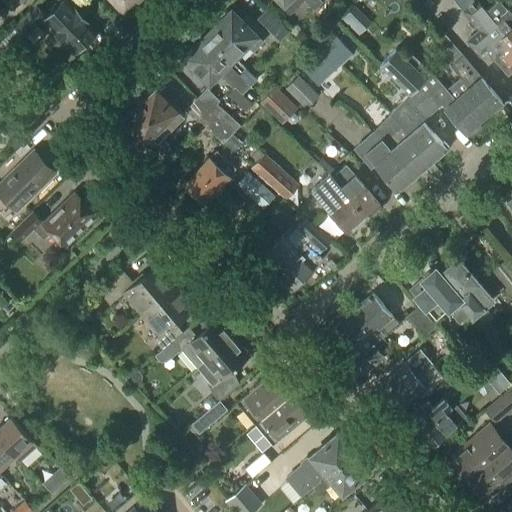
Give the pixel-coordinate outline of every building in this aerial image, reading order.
[(92,45),(102,36),(68,0),(64,0),(44,19),(72,48),(77,48),(86,40),(92,45)] [(110,0),(124,14),(139,0),(110,0)] [(322,2),(319,0),(279,0),(283,3),(280,6),(289,15),(303,1),(313,11),(322,2)] [(498,0),(486,11),(477,0),(454,0),(463,11),(465,9),(482,29),(468,41),(480,56),(487,50),(506,34),(500,27),(510,19),(511,17),(511,11),(502,0),(498,0)] [(31,41),(40,33),(34,27),(46,16),(36,5),(15,25),(31,41)] [(317,15),(324,22),(334,12),(327,5),(317,15)] [(101,21),(106,15),(98,7),(92,12),(101,21)] [(280,41),(290,31),(267,9),(257,19),(280,41)] [(231,11),(204,38),(239,74),(240,73),(251,85),(252,85),(257,79),(235,57),(247,45),(253,51),(263,42),(256,35),(261,31),(248,18),(243,23),(231,11)] [(506,34),(507,33),(511,28),(511,20),(510,19),(500,27),(506,34)] [(435,42),(452,63),(463,54),(445,33),(435,42)] [(511,38),(507,33),(506,34),(487,50),(495,59),(495,60),(505,73),(511,68),(511,69),(511,38)] [(340,64),(353,53),(338,37),(325,49),(340,64)] [(204,38),(185,57),(209,82),(218,73),(233,88),(235,86),(243,94),(251,85),(240,73),(239,74),(204,38)] [(318,86),(340,64),(325,49),(303,70),(318,86)] [(423,76),(395,49),(380,64),(410,93),(390,113),(393,116),(394,116),(409,134),(408,134),(419,146),(432,161),(449,147),(444,141),(443,143),(422,121),(425,117),(440,104),(440,102),(450,93),(447,89),(430,70),(423,76)] [(440,102),(440,104),(441,104),(468,135),(472,135),(480,129),(480,124),(478,122),(491,110),(494,113),(503,105),(500,102),(502,101),(481,77),(463,54),(452,63),(450,65),(461,77),(447,89),(450,93),(440,102)] [(298,76),(285,88),(306,109),(319,96),(298,76)] [(164,138),(170,132),(172,130),(172,126),(184,115),(157,87),(135,108),(164,138)] [(275,87),(259,104),(281,125),(297,108),(275,87)] [(217,104),(220,100),(207,88),(198,96),(200,98),(199,99),(209,110),(217,103),(217,104)] [(252,103),(233,88),(227,95),(246,111),(252,103)] [(209,110),(199,99),(200,98),(198,96),(187,109),(222,142),(231,134),(240,125),(217,104),(217,103),(209,110)] [(164,138),(135,108),(116,127),(139,150),(151,137),(158,144),(163,139),(164,138)] [(415,176),(432,161),(419,146),(408,134),(409,134),(394,116),(393,116),(376,131),(415,176)] [(371,167),(375,164),(398,190),(415,176),(376,131),(355,149),(371,167)] [(233,152),(242,143),(231,134),(222,142),(233,152)] [(263,154),(258,149),(251,156),(256,162),(251,168),(285,200),(299,185),(264,153),(263,154)] [(236,168),(216,150),(209,158),(209,157),(185,184),(205,203),(229,176),(236,168)] [(45,161),(34,151),(0,184),(0,198),(3,196),(17,210),(55,172),(52,169),(54,167),(47,159),(45,161)] [(367,216),(381,205),(347,165),(335,175),(343,185),(341,186),(348,193),(347,193),(367,216)] [(257,204),(269,190),(246,170),(234,183),(257,204)] [(349,232),(367,216),(347,193),(348,193),(341,186),(331,173),(312,189),(349,232)] [(84,202),(76,194),(45,224),(32,210),(9,232),(19,242),(33,228),(44,239),(52,231),(65,244),(96,214),(93,211),(94,208),(88,202),(84,202)] [(293,232),(290,229),(283,236),(259,261),(275,276),(310,239),(319,229),(306,218),(297,227),(293,232)] [(317,254),(321,250),(330,240),(319,229),(310,239),(275,276),(291,291),(315,266),(315,265),(321,258),(317,254)] [(453,253),(436,267),(462,297),(460,299),(473,314),(487,302),(484,299),(490,294),(458,258),(453,253)] [(511,295),(511,266),(507,259),(492,271),(511,295)] [(142,315),(179,284),(160,263),(134,284),(124,272),(100,293),(110,305),(124,294),(142,315)] [(437,319),(460,299),(462,297),(436,267),(422,278),(423,279),(411,289),(437,319)] [(163,349),(171,343),(182,333),(174,324),(196,305),(179,284),(142,315),(160,336),(155,340),(163,349)] [(382,338),(399,323),(393,316),(374,293),(356,308),(376,330),(382,338)] [(425,337),(436,327),(418,306),(406,316),(425,337)] [(360,344),(376,330),(356,308),(341,321),(360,344)] [(233,336),(218,318),(196,336),(189,327),(182,333),(171,343),(179,352),(182,349),(197,367),(233,336)] [(346,356),(360,344),(341,321),(327,333),(346,356)] [(220,400),(238,385),(228,373),(249,355),(233,336),(197,367),(212,386),(210,388),(220,400)] [(450,341),(441,349),(446,355),(455,348),(450,341)] [(371,361),(380,353),(373,345),(364,353),(371,361)] [(455,348),(446,355),(452,362),(460,354),(455,348)] [(362,374),(373,364),(371,361),(364,353),(352,363),(362,374)] [(379,387),(389,399),(426,368),(415,355),(405,363),(406,364),(379,387)] [(476,385),(483,378),(470,362),(462,369),(476,385)] [(426,368),(389,399),(400,412),(408,405),(411,409),(446,380),(432,363),(426,368)] [(499,394),(511,384),(496,368),(485,377),(499,394)] [(292,392),(292,391),(291,392),(273,371),(237,402),(255,424),(292,392)] [(137,385),(141,382),(141,376),(137,372),(130,377),(137,385)] [(483,378),(476,385),(474,386),(482,394),(491,386),(483,378)] [(496,422),(511,408),(511,388),(486,410),(496,422)] [(292,392),(255,424),(273,445),(309,414),(292,393),(293,392),(292,392)] [(450,407),(451,406),(444,397),(433,406),(427,399),(404,419),(417,435),(429,425),(432,428),(441,421),(438,417),(447,410),(448,412),(452,409),(450,407)] [(198,434),(227,410),(219,401),(191,425),(198,434)] [(455,403),(451,406),(450,407),(452,409),(448,412),(447,410),(438,417),(441,421),(432,428),(429,425),(417,435),(428,448),(457,424),(456,424),(466,416),(455,403)] [(20,461),(38,445),(12,416),(0,426),(0,438),(15,456),(20,461)] [(468,479),(508,445),(490,424),(450,457),(468,479)] [(302,496),(313,486),(325,476),(355,452),(339,433),(312,456),(308,459),(305,459),(301,463),(301,465),(286,478),(302,496)] [(0,469),(15,456),(0,438),(0,469)] [(487,500),(511,478),(511,449),(508,445),(468,479),(487,500)] [(325,476),(313,486),(320,494),(334,482),(343,493),(344,492),(347,495),(356,488),(355,483),(370,470),(355,452),(325,476)] [(252,478),(271,462),(263,453),(244,470),(252,478)] [(71,490),(75,495),(82,489),(78,483),(71,490)] [(225,502),(234,511),(253,495),(245,485),(225,502)] [(158,511),(139,489),(112,511),(158,511)] [(365,511),(404,511),(406,511),(394,496),(394,495),(381,505),(378,501),(365,511)] [(12,511),(31,511),(33,510),(25,501),(12,511)]
